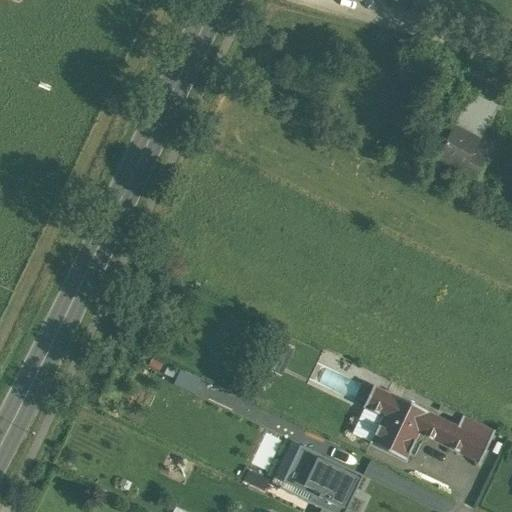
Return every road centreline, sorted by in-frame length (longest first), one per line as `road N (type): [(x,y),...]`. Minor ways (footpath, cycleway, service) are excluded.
road 1 (primary): [(0,447),(217,0)]
road 2 (track): [(159,0),(0,338)]
